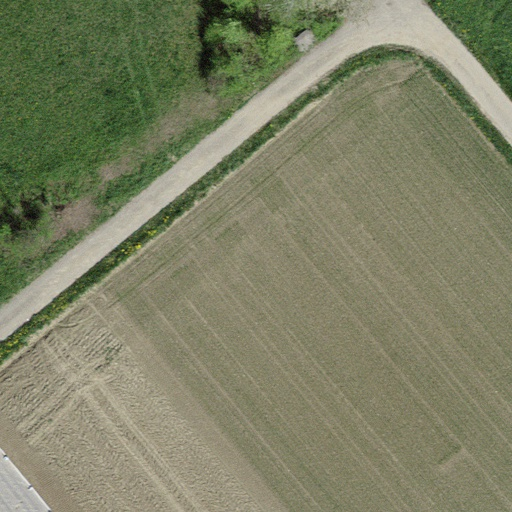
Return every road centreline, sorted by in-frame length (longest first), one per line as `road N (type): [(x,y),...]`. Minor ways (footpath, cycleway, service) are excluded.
road 1 (track): [(0,299),(344,0)]
road 2 (track): [(416,0),(511,112)]
